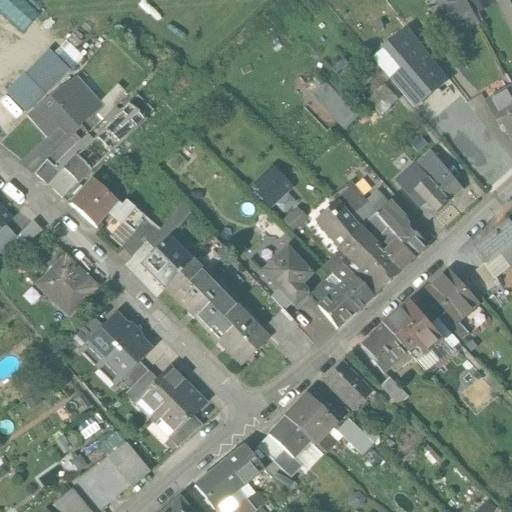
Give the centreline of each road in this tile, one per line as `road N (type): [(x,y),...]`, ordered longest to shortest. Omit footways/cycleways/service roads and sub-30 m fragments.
road 1 (residential): [(249,422),(0,174)]
road 2 (residential): [(511,193),(249,422)]
road 3 (residential): [(249,422),(153,511)]
